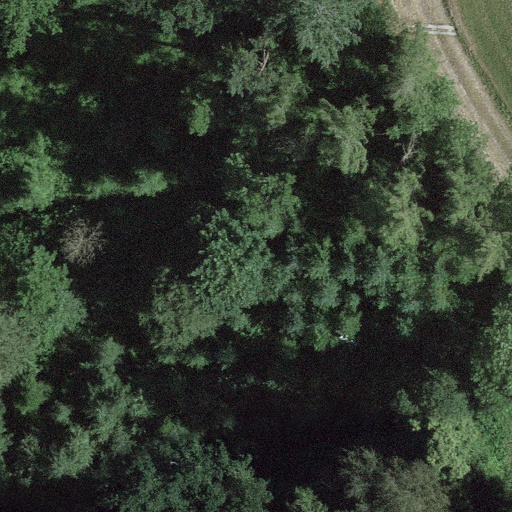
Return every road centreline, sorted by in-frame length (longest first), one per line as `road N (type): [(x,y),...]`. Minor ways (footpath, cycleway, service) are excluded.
road 1 (track): [(0,217),(181,190),(289,190),(412,210),(511,241)]
road 2 (track): [(511,157),(435,0)]
